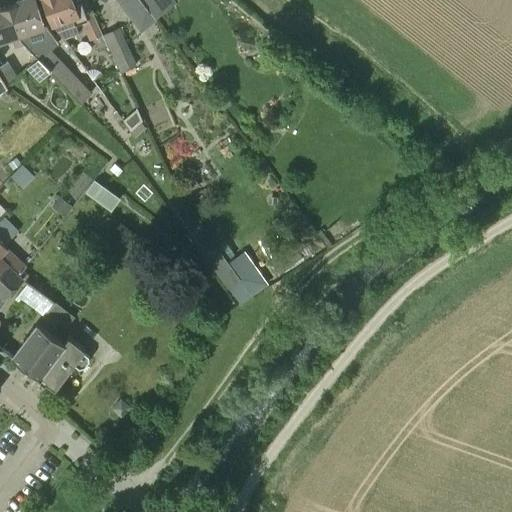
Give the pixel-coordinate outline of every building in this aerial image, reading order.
[(15,0),(17,3),(8,6),(18,36),(19,39),(24,44),(37,58),(39,60),(49,71),(63,84),(71,94),(81,84),(73,75),(50,50),(58,43),(44,27),(35,0),(15,0)] [(41,0),(51,26),(53,25),(63,39),(79,33),(76,24),(73,18),(77,16),(78,19),(85,16),(87,20),(82,22),(90,39),(92,38),(102,34),(93,13),(86,0),(41,0)] [(117,0),(118,0),(117,1),(130,18),(146,6),(141,0),(117,0)] [(141,0),(146,6),(155,18),(177,1),(175,0),(141,0)] [(0,41),(11,38),(14,47),(17,46),(24,44),(19,39),(18,36),(8,6),(0,8),(0,41)] [(120,72),(136,65),(119,27),(103,34),(120,72)] [(38,81),(49,71),(37,58),(26,68),(38,81)] [(2,64),(0,65),(0,76),(5,85),(18,77),(7,60),(2,64)] [(142,120),(137,108),(122,120),(131,130),(142,120)] [(8,163),(13,169),(21,163),(17,157),(8,163)] [(188,192),(199,185),(191,174),(181,182),(188,192)] [(110,209),(119,196),(93,178),(85,191),(110,209)] [(60,195),(51,205),(64,217),(73,207),(60,195)] [(190,208),(181,214),(197,237),(206,231),(190,208)] [(63,235),(56,245),(64,251),(71,241),(63,235)] [(0,271),(5,265),(17,274),(25,264),(15,255),(0,241),(0,271)] [(202,255),(225,288),(239,278),(228,262),(216,245),(202,255)] [(296,248),(273,265),(279,274),(302,257),(296,248)] [(244,251),(228,262),(239,278),(255,267),(244,251)] [(5,265),(0,271),(0,293),(5,298),(22,278),(16,274),(5,265)] [(66,327),(74,317),(54,302),(47,312),(66,327)] [(63,343),(35,322),(9,356),(37,377),(36,379),(43,384),(44,383),(53,390),(72,364),(78,369),(84,367),(88,361),(87,357),(81,352),(83,349),(67,337),(63,343)]
